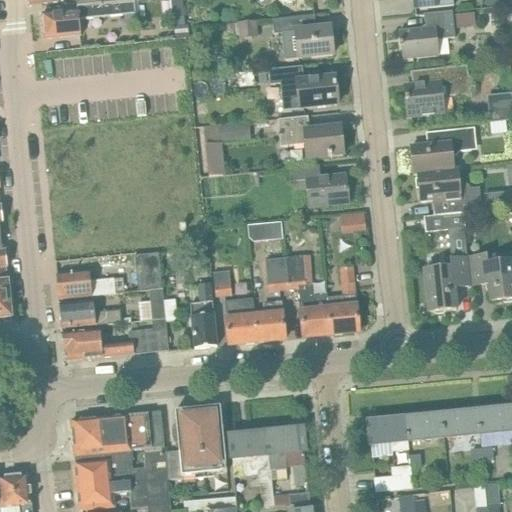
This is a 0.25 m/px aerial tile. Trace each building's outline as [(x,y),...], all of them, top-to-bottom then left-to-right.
[(133,0),(27,0),(28,6),(42,5),(42,3),(59,1),(60,10),(134,3),(133,0)] [(134,0),(136,15),(136,19),(146,19),(144,2),(163,0),(134,0)] [(180,0),(168,0),(172,40),(188,38),(186,26),(183,26),(180,0)] [(418,0),(420,10),(440,8),(453,6),(452,0),(418,0)] [(134,3),(60,10),(61,14),(41,16),(44,41),(82,37),(80,21),(118,17),(118,21),(136,19),(136,15),(135,15),(134,3)] [(422,59),(439,57),(437,41),(455,39),(452,12),(424,15),(425,30),(398,33),(400,49),(401,49),(402,61),(422,59)] [(300,59),(313,58),(333,56),(330,28),(316,30),(314,16),(274,20),(275,35),(283,34),(284,47),(298,46),(300,59)] [(476,29),(475,16),(455,18),(456,31),(476,29)] [(241,40),(257,39),(256,23),(240,25),(241,37),(241,40)] [(240,25),(222,26),(223,38),(241,37),(240,25)] [(442,98),(470,96),(467,67),(442,69),(422,71),(424,85),(405,87),(406,97),(405,97),(407,118),(427,116),(444,115),(442,98)] [(336,89),(335,78),(303,82),(302,68),(268,71),(270,86),(280,85),(281,97),(298,95),(299,110),(337,106),(335,89),(336,89)] [(252,73),(227,75),(228,89),(254,87),(252,73)] [(223,78),(211,80),(213,96),(225,94),(223,78)] [(511,121),(511,106),(488,109),(490,124),(511,121)] [(306,145),(307,160),(328,158),(328,159),(332,158),(332,157),(343,156),(340,128),(309,131),(308,117),(279,120),(281,148),(306,145)] [(453,171),(452,157),(456,157),(459,153),(471,152),(469,130),(439,133),(440,145),(411,148),(414,176),(418,176),(417,175),(453,171)] [(209,177),(225,175),(222,146),(206,147),(209,177)] [(320,179),(319,167),(289,170),(290,183),(308,181),(310,209),(348,205),(347,195),(349,194),(349,191),(347,191),(345,177),(320,179)] [(457,171),(453,171),(417,175),(418,176),(420,203),(450,200),(452,215),(463,214),(482,212),(479,188),(470,189),(469,187),(465,185),(459,185),(457,171)] [(64,198),(68,252),(167,243),(165,217),(206,214),(203,184),(160,188),(162,203),(97,209),(95,195),(64,198)] [(511,192),(484,196),(486,212),(511,208),(511,192)] [(342,234),(368,231),(366,213),(340,216),(342,234)] [(435,217),(424,218),(425,234),(445,232),(446,232),(465,230),(463,214),(452,215),(435,217)] [(292,223),(283,224),(284,236),(294,235),(292,223)] [(281,224),(263,226),(264,237),(270,242),(283,241),(281,224)] [(149,292),(162,290),(159,256),(136,258),(140,293),(149,292)] [(289,290),(298,289),(312,287),(309,257),(286,259),(289,290)] [(468,259),(471,288),(489,286),(491,303),(511,300),(511,262),(488,265),(487,257),(468,259)] [(289,290),(286,259),(266,261),(269,292),(289,290)] [(471,288),(468,259),(450,261),(450,269),(424,272),(428,314),(456,311),(454,290),(471,288)] [(353,272),(340,273),(342,287),(354,286),(353,272)] [(90,273),(56,276),(58,301),(92,297),(90,273)] [(232,299),(230,275),(215,276),(217,300),(232,299)] [(0,319),(12,318),(8,282),(0,283),(0,319)] [(192,319),(193,330),(194,350),(217,348),(211,285),(198,286),(201,318),(192,319)] [(344,309),(328,310),(331,336),(359,333),(354,286),(342,287),(344,309)] [(313,297),(312,287),(298,289),(303,339),(331,336),(328,310),(327,295),(313,297)] [(162,290),(149,292),(152,322),(165,320),(162,290)] [(94,302),(79,303),(59,305),(61,330),(121,324),(120,313),(99,315),(99,318),(95,319),(94,302)] [(270,316),(254,318),(257,344),(285,341),(281,304),(269,305),(270,316)] [(257,344),(254,318),(241,319),(239,308),(225,310),(229,346),(257,344)] [(165,320),(152,322),(152,330),(143,332),(145,355),(168,352),(165,320)] [(145,355),(143,332),(131,333),(132,342),(102,346),(100,330),(62,335),(65,363),(145,355)] [(171,427),(169,427),(169,428),(169,429),(169,430),(169,431),(169,432),(169,433),(169,434),(169,435),(169,436),(169,437),(169,438),(169,439),(170,440),(170,441),(170,442),(171,443),(173,443),(174,453),(177,480),(182,480),(182,478),(227,473),(220,407),(170,412),(171,427)] [(511,432),(511,409),(477,413),(479,435),(511,432)] [(130,452),(130,453),(164,449),(161,413),(71,422),(75,458),(107,454),(130,452)] [(477,413),(441,417),(444,439),(479,435),(477,413)] [(444,439),(441,417),(405,421),(407,442),(444,439)] [(407,442),(405,421),(368,424),(370,446),(391,444),(392,453),(408,451),(407,442)] [(266,434),(270,468),(286,467),(285,455),(305,452),(303,431),(266,434)] [(230,438),(234,476),(259,473),(261,490),(272,489),(270,468),(266,434),(230,438)] [(481,451),(482,461),(493,460),(492,450),(481,451)] [(482,461),(481,451),(470,452),(471,462),(482,461)] [(107,454),(75,458),(75,466),(78,489),(110,485),(109,475),(132,472),(130,453),(130,452),(107,454)] [(177,480),(174,453),(144,457),(145,470),(132,472),(109,475),(110,485),(78,489),(80,511),(113,508),(112,495),(140,493),(141,508),(148,508),(148,511),(170,511),(168,481),(177,480)] [(409,468),(410,468),(420,467),(419,457),(408,458),(409,468)] [(410,468),(409,468),(391,469),(392,478),(374,480),(375,493),(412,490),(410,468)] [(24,477),(0,479),(0,510),(19,508),(19,511),(31,511),(29,481),(24,477)] [(498,511),(496,487),(485,488),(487,511),(498,511)] [(487,511),(485,488),(475,489),(477,511),(487,511)] [(272,489),(261,490),(263,511),(274,510),(272,489)] [(290,506),(310,504),(309,494),(289,496),(290,506)] [(425,511),(424,496),(413,497),(414,511),(425,511)] [(414,511),(413,497),(399,499),(400,511),(414,511)] [(185,511),(206,511),(213,511),(237,509),(235,498),(185,503),(185,511)]
